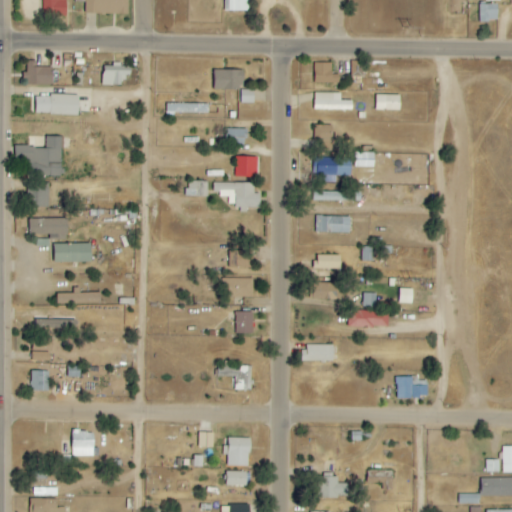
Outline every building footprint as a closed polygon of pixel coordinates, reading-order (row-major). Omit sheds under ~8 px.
[(42,0),(43,17),(66,17),(65,0),(42,0)] [(84,0),(84,13),(128,14),(128,0),(84,0)] [(248,0),(223,0),(223,11),(249,11),(248,0)] [(498,4),(479,4),(479,22),(498,21),(498,4)] [(34,67),(34,61),(26,61),(25,85),(51,86),(52,68),(34,67)] [(314,84),(339,84),(339,75),(331,75),(331,63),(314,63),(314,84)] [(130,66),(103,65),(102,85),(123,86),(123,76),(130,76),(130,66)] [(214,89),(243,89),(244,70),(214,70),(214,89)] [(254,90),(241,90),(241,103),(254,104),(254,90)] [(352,111),(352,101),(340,101),(340,94),(314,93),(314,110),(352,111)] [(35,95),(35,114),(78,115),(78,96),(35,95)] [(375,110),(400,111),(400,95),(375,95),(375,110)] [(208,104),(167,104),(167,112),(208,113),(208,104)] [(313,142),(321,142),(321,149),(332,149),(332,126),(314,125),(313,142)] [(224,145),(245,146),(245,129),(225,129),(224,145)] [(61,137),(46,136),(46,148),(28,148),(27,176),(61,177),(61,137)] [(235,177),(256,177),(257,157),(235,157),(235,177)] [(335,176),(351,176),(351,157),(313,158),(313,182),(335,182),(335,176)] [(48,208),(49,182),(27,182),(27,207),(48,208)] [(207,197),(207,182),(187,182),(186,196),(207,197)] [(259,194),(253,194),(253,183),(213,184),(213,192),(228,192),(228,207),(259,207),(259,194)] [(361,193),(312,191),(312,200),(360,202),(361,193)] [(349,233),(350,217),(315,216),(315,233),(349,233)] [(27,234),(65,234),(65,219),(27,219),(27,234)] [(51,261),(89,261),(89,243),(51,243),(51,261)] [(228,268),(252,268),(253,252),(229,251),(228,268)] [(340,255),(317,255),(317,269),(341,269),(340,255)] [(253,278),(224,279),(225,298),(253,297),(253,278)] [(313,283),(312,299),(338,300),(339,284),(313,283)] [(412,304),(413,290),(398,289),(398,303),(412,304)] [(57,294),(57,304),(100,303),(100,293),(76,293),(57,294)] [(388,312),(349,310),(348,327),(388,329),(388,312)] [(253,312),(235,312),(236,335),(253,334),(253,312)] [(35,329),(76,330),(76,318),(35,317),(35,329)] [(51,362),(51,338),(32,338),(31,361),(51,362)] [(333,346),(303,345),(302,361),(333,362),(333,346)] [(234,390),(251,391),(251,367),(218,366),(218,377),(235,377),(234,390)] [(48,391),(49,372),(31,371),(31,391),(48,391)] [(427,381),(419,381),(418,377),(396,377),(396,399),(427,398),(427,381)] [(94,456),(94,433),(72,433),(72,457),(94,456)] [(198,447),(213,448),(213,433),(199,433),(198,447)] [(249,467),(250,439),(228,438),(228,446),(223,446),(223,456),(227,456),(227,467),(249,467)] [(246,487),(247,473),(226,472),(226,486),(246,487)] [(317,498),(347,498),(348,484),(337,484),(338,477),(318,477),(317,498)] [(511,478),(480,479),(481,497),(511,496),(511,478)] [(479,495),(459,494),(458,504),(479,505),(479,495)] [(64,511),(65,508),(57,508),(57,500),(30,499),(29,511),(64,511)]
